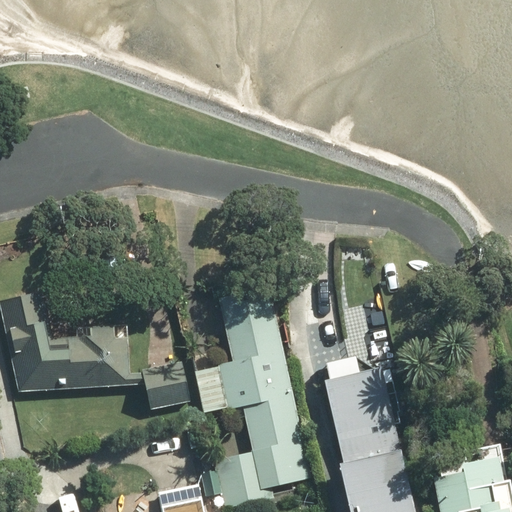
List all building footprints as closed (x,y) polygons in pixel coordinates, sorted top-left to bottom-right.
[(336,325),(332,259),(313,260),(316,326),(336,325)] [(305,319),(307,285),(287,284),(285,317),(305,319)] [(258,452),(217,461),(224,495),(226,505),(233,503),(274,495),(272,485),(310,477),(268,290),(223,299),(237,362),(196,371),(205,411),(247,402),(258,452)] [(3,301),(21,389),(147,382),(152,408),(192,401),(185,363),(130,374),(128,325),(94,327),(94,336),(51,338),(43,293),(3,301)] [(383,300),(368,301),(371,330),(386,329),(383,300)] [(331,381),(349,463),(406,452),(387,369),(331,381)] [(419,511),(406,452),(349,463),(346,463),(356,511),(419,511)] [(469,473),(440,478),(445,511),(511,511),(511,506),(510,507),(501,456),(468,462),(469,473)]
